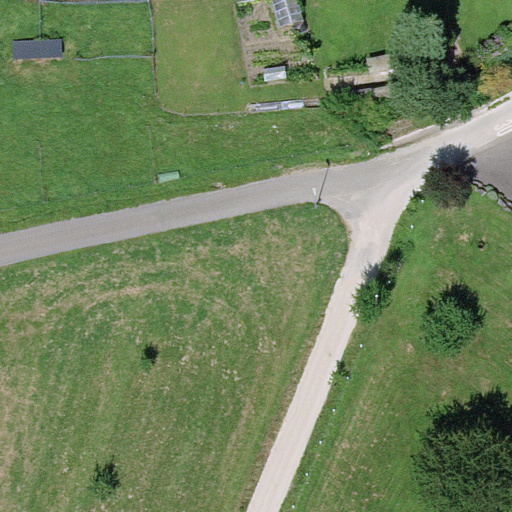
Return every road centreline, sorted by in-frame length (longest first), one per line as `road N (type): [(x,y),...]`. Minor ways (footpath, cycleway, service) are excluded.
road 1 (track): [(254,511),(375,214),(298,186),(0,251)]
road 2 (residential): [(375,214),(511,112)]
